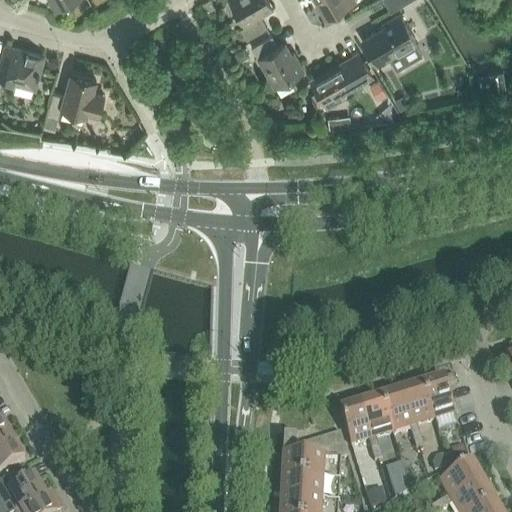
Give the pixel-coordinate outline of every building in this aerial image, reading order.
[(49,0),(56,11),(74,0),(49,0)] [(240,29),(246,39),(267,27),(261,17),(263,16),(262,13),(272,7),(268,0),(228,0),(244,26),(240,29)] [(316,0),(327,18),(355,1),(354,0),(316,0)] [(411,14),(403,19),(400,13),(382,24),(383,27),(362,40),(377,67),(418,43),(414,37),(422,33),(411,14)] [(251,48),(275,88),(304,71),(293,52),(291,53),(285,42),(278,46),(272,36),(251,48)] [(0,60),(0,78),(34,88),(43,56),(6,46),(2,61),(0,60)] [(243,49),(235,53),(240,61),(247,57),(243,49)] [(310,81),(325,108),(345,97),(342,93),(372,76),(360,55),(333,70),(332,69),(310,81)] [(492,90),(506,88),(503,71),(477,75),(479,86),(491,85),(492,90)] [(86,116),(87,113),(99,116),(105,95),(93,92),(96,80),(70,73),(64,96),(53,93),(46,116),(58,119),(61,109),(86,116)] [(377,81),(371,84),(379,99),(386,95),(377,81)] [(402,96),(394,101),(400,111),(408,107),(402,96)] [(46,116),(44,127),(56,130),(58,119),(46,116)] [(339,129),(338,119),(328,120),(329,130),(339,129)] [(511,375),(511,357),(497,362),(499,370),(509,367),(511,375)] [(454,375),(423,385),(434,421),(455,415),(446,386),(457,383),(454,375)] [(417,426),(434,421),(423,385),(402,391),(413,427),(409,429),(412,439),(420,437),(417,426)] [(382,398),(393,434),(409,429),(413,427),(402,391),(382,398)] [(376,439),(393,434),(382,398),(361,404),(372,440),(368,441),(371,452),(379,449),(376,439)] [(361,404),(340,411),(351,447),(368,441),(372,440),(361,404)] [(0,448),(14,441),(3,421),(0,422),(0,448)] [(332,449),(344,445),(340,433),(333,436),(332,449)] [(331,459),(332,449),(333,436),(323,438),(322,459),(331,459)] [(423,447),(420,437),(412,439),(416,449),(423,447)] [(322,459),(323,438),(314,441),(313,458),(322,459)] [(0,474),(25,460),(14,441),(0,448),(0,474)] [(313,458),(314,441),(305,444),(304,458),(313,458)] [(332,449),(331,459),(341,460),(348,458),(344,445),(332,449)] [(463,446),(452,449),(456,461),(467,458),(463,446)] [(379,449),(371,452),(374,462),(382,460),(379,449)] [(337,511),(341,460),(331,459),(322,459),(313,458),(304,458),(283,457),(279,511),(337,511)] [(439,482),(448,498),(450,501),(483,482),(472,463),(439,482)] [(24,470),(0,483),(0,501),(6,511),(19,511),(46,496),(35,477),(29,480),(24,470)] [(357,485),(355,472),(342,473),(343,486),(357,485)] [(405,476),(390,481),(396,500),(410,492),(405,476)] [(452,505),(456,511),(474,511),(494,501),(483,482),(450,501),(448,498),(439,503),(443,510),(452,505)] [(382,489),(366,494),(371,509),(386,504),(382,489)] [(19,511),(55,511),(54,511),(60,508),(51,493),(46,496),(19,511)] [(500,511),(494,501),(474,511),(500,511)] [(439,511),(443,510),(439,503),(430,509),(431,511),(439,511)]
